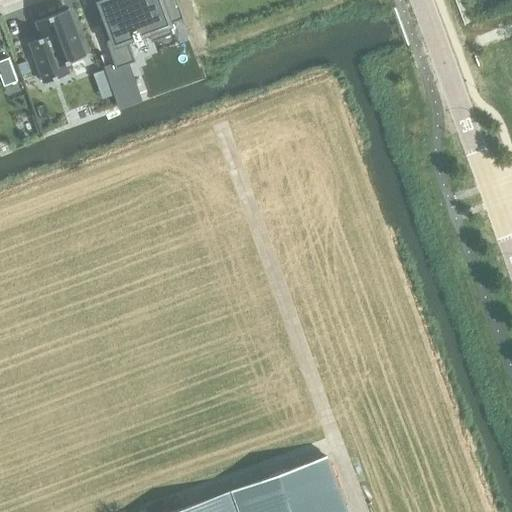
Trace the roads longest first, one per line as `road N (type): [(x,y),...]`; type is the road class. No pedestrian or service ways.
road 1 (track): [(358,511),(220,131)]
road 2 (residential): [(421,0),(491,193)]
